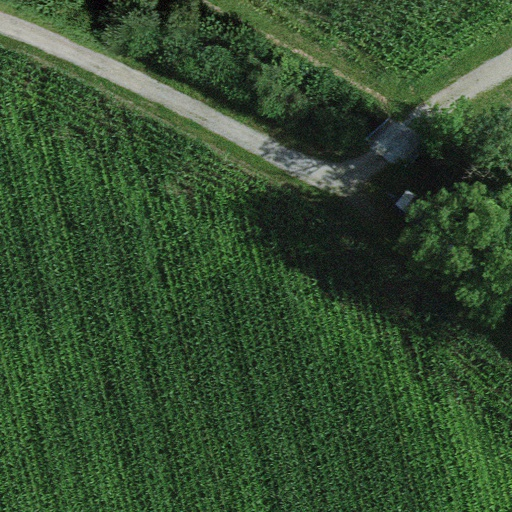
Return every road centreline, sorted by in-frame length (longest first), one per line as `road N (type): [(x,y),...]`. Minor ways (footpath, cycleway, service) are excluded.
road 1 (track): [(0,17),(341,180),(511,344)]
road 2 (track): [(341,180),(511,48)]
